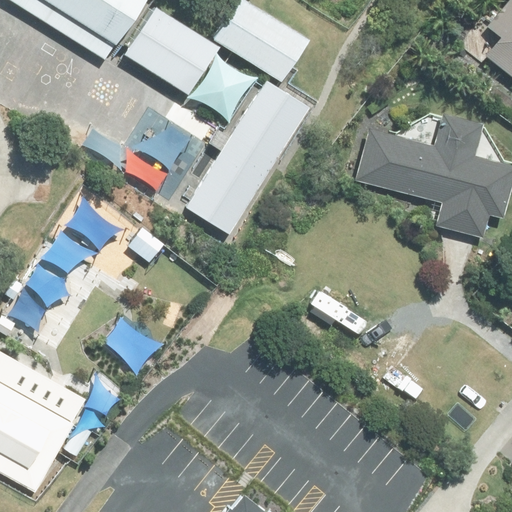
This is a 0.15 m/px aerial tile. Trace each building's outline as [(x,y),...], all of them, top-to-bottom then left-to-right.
[(144,0),(0,0),(0,2),(102,67),(145,0),(144,0)] [(511,0),(484,36),(497,46),(483,63),(511,85),(511,0)] [(210,49),(278,88),(302,47),(234,7),(210,49)] [(215,55),(151,17),(123,65),(187,102),(215,55)] [(475,42),(473,49),(478,54),(485,52),(487,45),(481,40),(475,42)] [(220,158),(184,213),(226,240),(275,162),(304,116),(261,89),(226,144),(211,135),(203,147),(220,158)] [(365,133),(352,184),(439,207),(433,230),(480,242),(486,220),(501,224),(511,180),(511,173),(471,163),(479,132),(439,121),(431,150),(365,133)] [(134,233),(125,250),(138,257),(147,241),(134,233)] [(0,321),(0,337),(5,340),(12,328),(0,321)] [(33,407),(43,388),(9,370),(0,385),(0,474),(35,494),(71,426),(33,407)]
